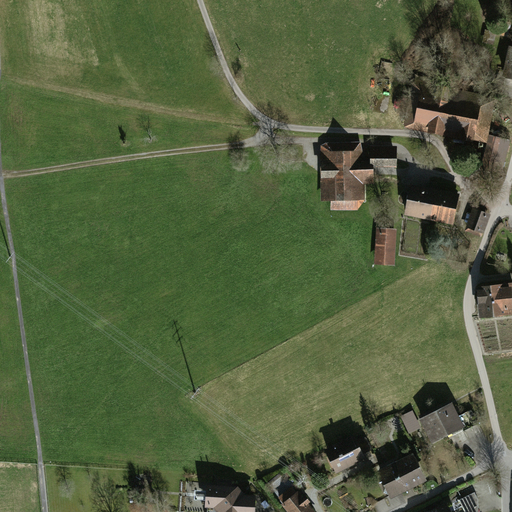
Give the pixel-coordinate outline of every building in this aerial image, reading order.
[(424,91),(418,132),(493,145),(500,103),(424,91)] [(320,142),(321,198),(365,198),(365,183),(374,182),(373,167),(371,167),(371,156),(363,156),(363,141),(320,142)] [(399,145),(371,145),(371,156),(371,167),(373,167),(398,167),(399,145)] [(410,182),(404,212),(452,222),(458,192),(410,182)] [(491,212),(473,206),(466,226),(484,232),(491,212)] [(388,234),(385,268),(407,270),(410,236),(388,234)] [(511,283),(511,280),(476,284),(480,315),(511,311),(511,283)] [(453,406),(423,420),(433,441),(463,428),(453,406)] [(353,438),(327,450),(337,471),(362,459),(353,438)] [(411,458),(380,474),(392,498),(424,482),(411,458)] [(235,488),(209,487),(208,509),(215,509),(218,511),(253,511),(254,498),(244,498),(235,488)] [(312,511),(293,487),(279,499),(289,511),(312,511)]
